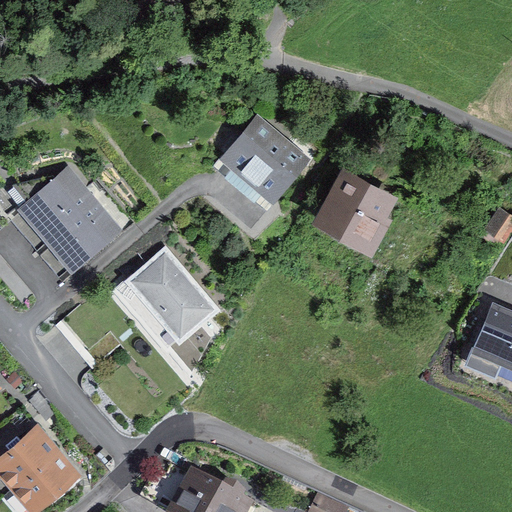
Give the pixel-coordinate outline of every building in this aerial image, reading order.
[(149,33),(157,9),(175,15),(179,0),(123,0),(117,23),(149,33)] [(243,0),(254,14),(272,0),(243,0)] [(263,212),(309,158),(256,114),(210,168),(263,212)] [(56,175),(11,185),(25,201),(15,209),(70,273),(123,229),(68,164),(56,175)] [(371,258),(391,219),(387,217),(398,196),(340,167),(309,226),(371,258)] [(504,244),(511,231),(511,215),(498,206),(482,229),(504,244)] [(112,290),(187,379),(201,354),(187,338),(219,311),(164,246),(112,290)] [(511,309),(491,301),(465,367),(511,385),(511,309)] [(0,454),(0,482),(8,491),(57,449),(36,424),(0,454)] [(37,511),(80,475),(57,449),(8,491),(25,511),(37,511)] [(151,472),(140,492),(168,507),(165,511),(274,511),(225,486),(222,491),(175,465),(151,472)] [(346,511),(348,508),(315,494),(307,511),(346,511)]
